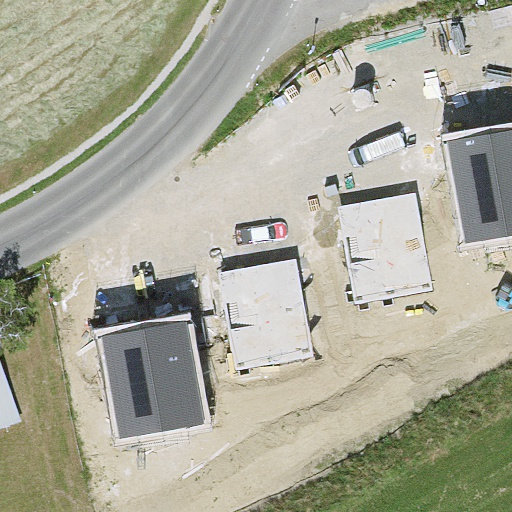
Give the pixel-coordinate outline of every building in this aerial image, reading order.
[(511,1),(487,5),(492,33),(511,29),(511,1)] [(511,133),(454,144),(470,238),(511,231),(511,133)] [(414,195),(337,209),(353,303),(430,289),(414,195)] [(295,261),(218,274),(234,368),(311,355),(295,261)] [(183,327),(106,340),(122,434),(199,421),(183,327)] [(11,356),(0,359),(0,433),(34,422),(11,356)]
